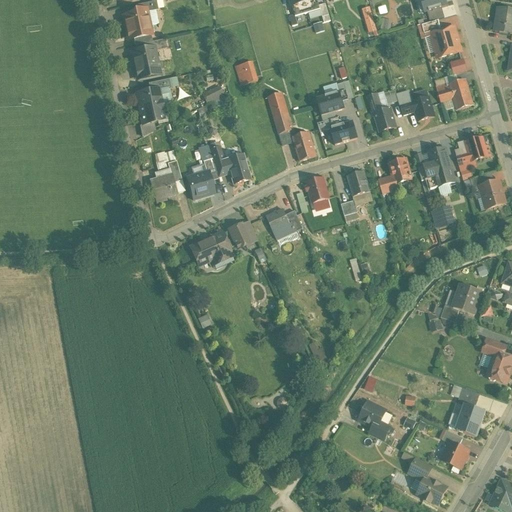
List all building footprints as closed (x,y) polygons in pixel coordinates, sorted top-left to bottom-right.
[(315,0),(290,0),(296,17),(319,10),(315,0)] [(158,11),(157,3),(134,8),(135,15),(124,17),(129,42),(155,36),(150,13),(158,11)] [(371,9),(364,11),(370,34),(377,32),(371,9)] [(511,11),(499,9),(495,32),(511,34),(511,11)] [(436,34),(444,32),(441,22),(426,26),(428,33),(435,31),(436,34)] [(439,61),(466,53),(459,28),(444,32),(436,34),(432,35),(439,61)] [(192,35),(184,36),(166,40),(167,50),(186,46),(187,49),(195,47),(192,35)] [(158,48),(131,53),(137,82),(163,76),(158,48)] [(254,63),(236,68),(241,87),(260,82),(254,63)] [(475,108),(468,81),(451,86),(438,90),(442,105),(455,101),(459,112),(475,108)] [(161,90),(136,95),(143,128),(167,122),(161,90)] [(319,98),(323,116),(347,109),(342,92),(319,98)] [(399,106),(396,93),(387,95),(390,109),(399,106)] [(400,108),(403,118),(417,114),(420,123),(437,119),(431,99),(414,103),(415,104),(414,104),(411,94),(398,97),(401,107),(400,108)] [(285,95),(270,99),(281,136),(296,132),(285,95)] [(373,119),(376,118),(381,136),(398,131),(392,110),(384,112),(379,95),(368,98),(373,119)] [(340,116),(318,123),(321,131),(329,129),(334,145),(356,138),(351,119),(342,122),(340,116)] [(313,134),(295,138),(301,161),(319,157),(313,134)] [(468,145),(471,155),(459,158),(463,173),(478,169),(476,163),(491,158),(485,139),(468,145)] [(219,180),(231,176),(234,187),(253,181),(245,156),(229,161),(226,148),(211,152),(219,180)] [(429,156),(432,166),(425,168),(428,182),(440,179),(456,174),(448,150),(429,156)] [(410,161),(391,166),(394,178),(381,182),(385,197),(401,193),(400,186),(416,182),(410,161)] [(213,162),(204,165),(207,175),(187,181),(193,203),(214,197),(211,184),(219,182),(213,162)] [(179,199),(179,196),(185,194),(177,164),(170,166),(173,177),(151,183),(157,205),(179,199)] [(367,174),(350,179),(355,198),(372,194),(367,174)] [(502,182),(495,183),(493,176),(472,183),(475,195),(483,192),(489,213),(509,207),(502,182)] [(326,179),(308,185),(315,206),(332,200),(326,179)] [(355,203),(343,206),(345,218),(358,215),(355,203)] [(278,243),(297,235),(298,235),(303,232),(295,214),(289,216),(288,214),(287,211),(267,219),(278,243)] [(244,226),(229,232),(238,255),(254,248),(244,226)] [(202,271),(214,265),(216,269),(235,261),(233,257),(235,257),(226,235),(193,249),(202,271)] [(486,296),(462,288),(454,310),(462,313),(478,319),(486,296)] [(457,325),(462,313),(454,310),(449,308),(444,320),(457,325)] [(442,322),(432,325),(434,334),(444,331),(442,322)] [(511,350),(489,343),(485,356),(495,359),(488,380),(511,388),(511,383),(511,358),(509,358),(511,350)] [(468,406),(477,410),(482,397),(464,390),(459,403),(468,406)] [(417,400),(407,399),(406,408),(416,409),(417,400)] [(390,414),(369,403),(360,423),(374,431),(371,437),(386,445),(394,429),(384,425),(390,414)] [(477,410),(468,406),(458,432),(480,440),(490,414),(477,410)] [(445,441),(452,444),(461,449),(465,441),(449,433),(445,441)] [(461,449),(452,444),(443,462),(465,472),(473,454),(461,449)] [(438,471),(418,460),(410,476),(427,485),(420,496),(441,507),(449,491),(432,482),(438,471)] [(511,511),(511,485),(502,481),(490,507),(500,511),(511,511)]
